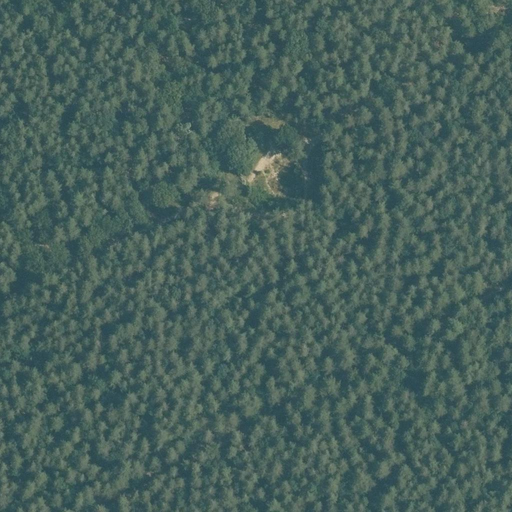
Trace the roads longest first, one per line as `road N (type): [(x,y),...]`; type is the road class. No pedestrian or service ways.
road 1 (track): [(511,30),(427,69),(352,119),(0,306)]
road 2 (track): [(511,281),(97,511)]
